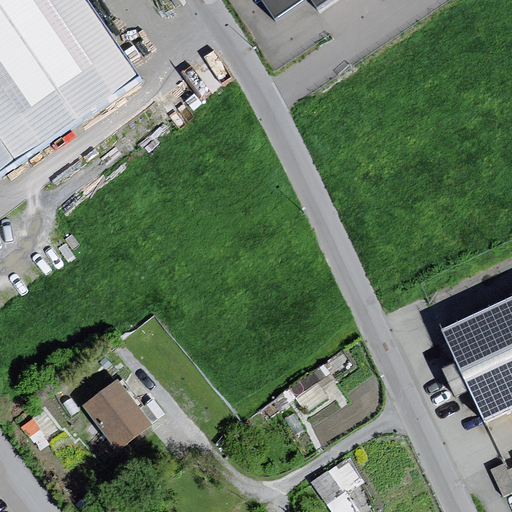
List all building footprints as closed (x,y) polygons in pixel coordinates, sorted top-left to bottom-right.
[(77,0),(0,0),(0,178),(136,85),(77,0)] [(263,0),(275,18),(302,0),(311,0),(314,5),(322,0),(263,0)] [(511,300),(439,332),(481,428),(511,414),(511,300)] [(124,381),(82,412),(116,459),(153,432),(139,413),(144,410),(124,381)] [(511,462),(492,472),(506,501),(511,497),(511,462)]
